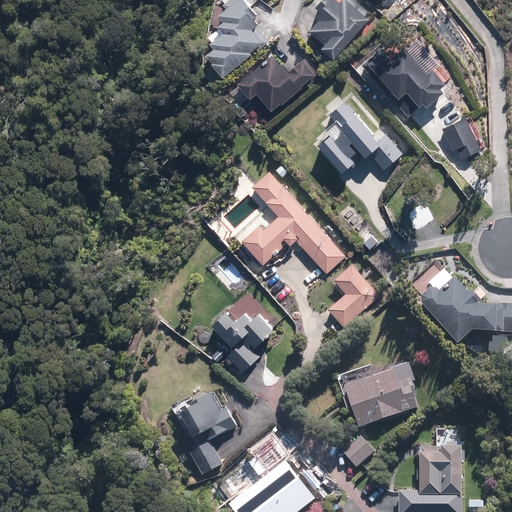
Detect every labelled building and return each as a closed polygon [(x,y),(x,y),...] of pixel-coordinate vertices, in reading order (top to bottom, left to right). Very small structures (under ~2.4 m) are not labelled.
[(206,55),(222,78),(269,43),(257,27),(264,22),(246,0),(222,0),(227,7),(219,13),(225,21),(219,25),(224,31),(210,41),(215,48),(206,55)] [(322,48),(334,59),(369,20),(365,17),(369,12),(355,0),(340,0),(339,2),(337,0),(321,0),(315,7),(320,11),(315,16),(320,21),(310,31),(325,44),(322,48)] [(381,49),(362,64),(375,79),(380,75),(400,101),(397,104),(407,116),(424,103),(427,107),(445,93),(441,88),(447,83),(434,68),(426,74),(405,48),(389,60),(381,49)] [(274,54),(239,82),(251,97),(257,92),(272,111),(282,103),(283,104),(320,75),(307,58),(289,72),(274,54)] [(331,133),(319,143),(344,172),(356,162),(352,157),(358,152),(350,143),(352,141),(365,157),(380,145),(382,147),(372,155),(385,170),(404,154),(386,133),(378,139),(345,100),(329,113),(336,121),(327,129),(331,133)] [(466,118),(443,129),(453,150),(458,148),(463,158),(481,149),(466,118)] [(282,162),(274,169),(284,180),(292,173),(282,162)] [(292,245),(296,241),(304,249),(293,259),(298,265),(309,255),(326,273),(346,254),(271,172),(254,187),(279,214),(264,228),(260,225),(243,241),(264,264),(288,242),(292,245)] [(381,296),(353,264),(332,283),(344,297),(328,311),(344,329),(381,296)] [(430,283),(435,289),(431,288),(422,296),(423,305),(458,345),(473,331),(511,332),(511,303),(491,303),(490,306),(478,306),(478,305),(482,301),(472,291),(468,294),(454,278),(453,278),(445,269),(430,283)] [(228,310),(214,322),(232,343),(225,350),(244,372),(263,356),(256,348),(276,330),(259,311),(252,318),(245,310),(235,319),(228,310)] [(358,431),(419,408),(414,396),(417,395),(412,382),(416,380),(409,362),(341,387),(358,431)] [(185,404),(174,410),(184,429),(188,427),(195,440),(203,436),(207,442),(227,431),(228,433),(238,428),(226,407),(220,410),(212,395),(187,408),(185,404)] [(462,511),(463,455),(471,455),(471,444),(461,444),(461,430),(437,430),(437,447),(421,447),(420,491),(398,491),(398,511),(462,511)] [(376,449),(362,434),(344,452),(358,467),(376,449)] [(211,442),(191,453),(203,475),(223,465),(211,442)] [(300,511),(314,502),(284,463),(230,505),(235,511),(300,511)]
